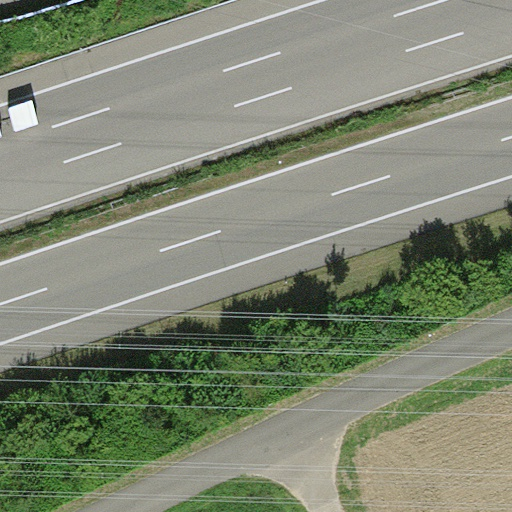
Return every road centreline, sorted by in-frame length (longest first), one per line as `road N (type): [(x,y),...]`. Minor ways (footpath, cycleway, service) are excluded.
road 1 (motorway): [(0,305),(511,137)]
road 2 (motorway): [(503,0),(0,163)]
road 3 (unclassified): [(118,511),(511,327)]
